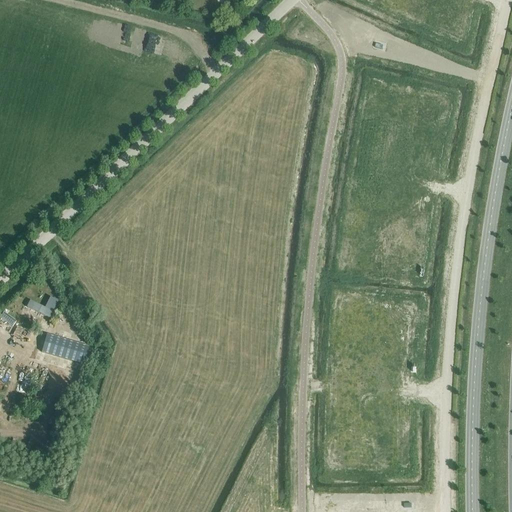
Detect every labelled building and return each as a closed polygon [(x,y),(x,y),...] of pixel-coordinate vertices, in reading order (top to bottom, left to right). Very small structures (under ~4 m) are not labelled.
[(396,90),(388,129),(437,139),(445,100),(396,90)] [(354,220),(348,263),(400,270),(406,227),(354,220)] [(50,297),(44,308),(30,301),(26,308),(49,319),(58,301),(50,297)] [(359,305),(357,348),(408,351),(411,308),(359,305)] [(3,313),(0,317),(0,318),(12,327),(16,322),(3,313)] [(17,327),(12,336),(17,339),(22,329),(17,327)] [(46,335),(41,352),(83,365),(89,348),(46,335)] [(7,351),(1,365),(8,368),(13,354),(7,351)] [(337,424),(334,466),(376,469),(379,426),(337,424)]
